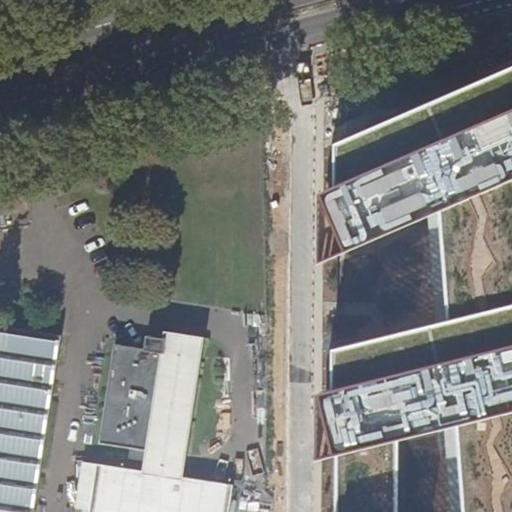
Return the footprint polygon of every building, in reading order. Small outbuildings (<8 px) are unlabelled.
[(0,214),(27,207),(19,175),(0,180),(0,214)] [(0,327),(0,511),(33,511),(61,337),(46,335),(0,327)] [(189,457),(209,338),(168,331),(166,340),(164,353),(192,358),(176,457),(149,453),(148,464),(145,463),(143,475),(185,482),(189,457)] [(100,444),(118,448),(131,450),(129,461),(145,463),(148,464),(149,453),(176,457),(192,358),(164,353),(166,340),(154,338),(154,337),(150,337),(149,337),(148,337),(145,351),(116,345),(100,444)] [(97,467),(89,511),(228,511),(232,490),(185,482),(143,475),(97,467)]
